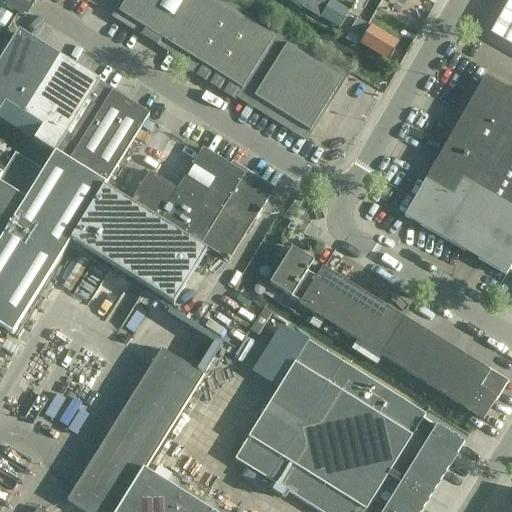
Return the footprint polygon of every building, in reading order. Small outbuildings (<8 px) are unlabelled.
[(33,0),(6,0),(4,4),(23,16),(33,0)] [(125,0),(114,18),(182,61),(181,63),(237,98),(239,95),(307,137),(345,76),(224,0),(125,0)] [(511,0),(490,38),(511,51),(511,0)] [(332,11),(326,21),(340,29),(345,19),(332,11)] [(348,34),(359,40),(367,25),(356,19),(348,34)] [(398,43),(370,27),(360,44),(387,61),(398,43)] [(19,35),(0,64),(0,118),(15,128),(58,59),(19,35)] [(58,59),(15,128),(55,154),(98,84),(58,59)] [(511,264),(511,93),(484,77),(404,217),(506,276),(511,264)] [(0,328),(12,335),(70,242),(103,188),(149,116),(108,90),(98,84),(55,154),(43,173),(14,155),(0,178),(0,328)] [(228,261),(271,193),(201,151),(177,189),(149,172),(148,174),(142,171),(126,196),(132,200),(131,201),(228,261)] [(206,252),(103,188),(70,242),(172,305),(206,252)] [(291,249),(269,284),(300,303),(313,282),(304,276),(313,262),(291,249)] [(300,303),(298,305),(381,356),(404,319),(339,278),(322,267),(313,282),(300,303)] [(258,336),(270,316),(262,311),(249,331),(258,336)] [(404,319),(381,356),(422,382),(462,407),(482,420),(506,383),(404,319)] [(381,356),(356,341),(351,349),(417,390),(422,382),(381,356)] [(233,459),(269,481),(317,511),(421,511),(464,444),(436,427),(435,428),(422,421),(425,416),(306,342),(233,459)] [(209,511),(144,471),(203,377),(161,351),(67,501),(84,511),(209,511)] [(9,447),(0,462),(0,499),(5,502),(26,470),(17,464),(23,456),(9,447)]
